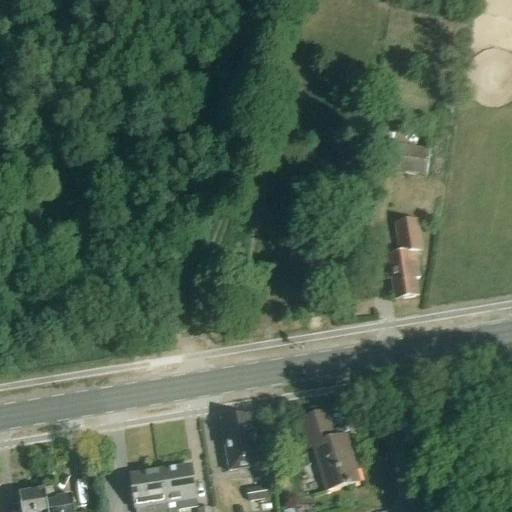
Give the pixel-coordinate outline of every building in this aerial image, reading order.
[(431,152),(398,146),(394,172),(427,177),(431,152)] [(416,255),(424,254),(419,222),(396,225),(401,256),(385,258),(389,282),(393,282),(396,303),(419,299),(416,282),(420,282),(416,255)] [(334,440),(330,427),(326,414),(299,421),(303,435),(308,450),(313,448),(327,493),(360,483),(346,436),(334,440)] [(229,474),(261,470),(253,417),(222,422),(229,474)] [(191,468),(160,473),(166,511),(184,511),(198,510),(191,468)] [(166,511),(160,473),(129,478),(132,497),(134,510),(155,507),(155,511),(166,511)] [(270,487),(248,491),(250,504),(273,501),(270,487)] [(47,511),(46,501),(44,491),(17,495),(20,511),(47,511)] [(72,511),(71,498),(46,501),(47,511),(72,511)]
